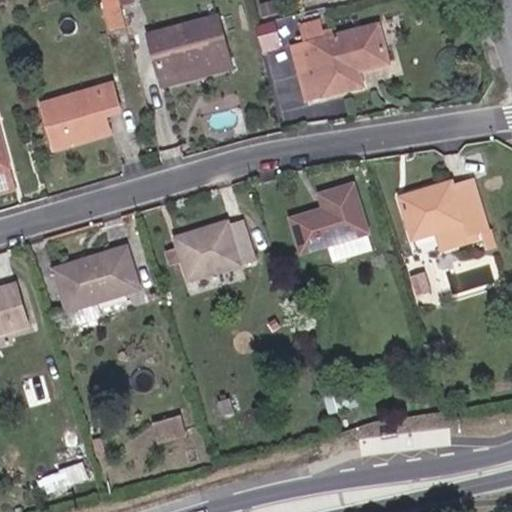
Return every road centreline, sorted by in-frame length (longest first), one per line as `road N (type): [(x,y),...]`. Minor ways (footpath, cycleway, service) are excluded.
road 1 (residential): [(511,120),(258,156),(0,230)]
road 2 (primary): [(511,450),(293,487),(210,511)]
road 3 (primary): [(339,511),(511,479)]
